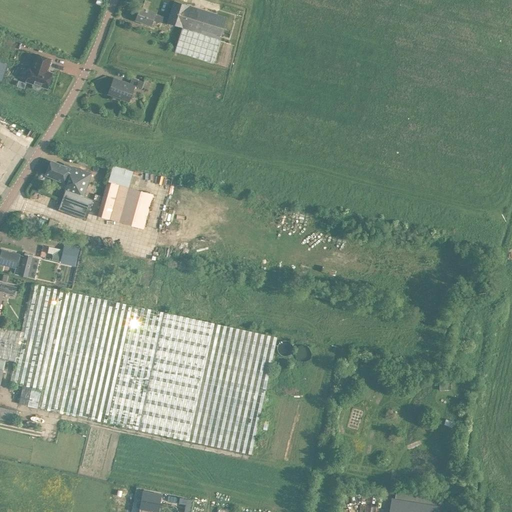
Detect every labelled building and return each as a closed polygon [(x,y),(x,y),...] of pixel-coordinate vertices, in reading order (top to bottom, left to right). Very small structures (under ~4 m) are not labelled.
[(221,31),(226,16),(188,5),(181,27),(219,38),(221,31)] [(219,38),(181,27),(174,50),(212,62),(219,38)] [(25,82),(32,84),(31,86),(32,88),(36,90),(38,89),(39,86),(45,88),(50,73),(45,71),(49,59),(35,54),(31,67),(29,66),(25,82)] [(106,94),(127,102),(133,86),(140,89),(142,82),(130,78),(128,84),(112,78),(106,94)] [(67,163),(65,166),(50,160),(45,172),(63,180),(62,181),(66,182),(63,190),(64,190),(57,209),(84,219),(92,199),(83,196),(91,172),(67,163)] [(152,193),(106,181),(96,215),(142,228),(152,193)] [(64,243),(59,262),(74,266),(78,247),(64,243)] [(22,255),(18,254),(18,253),(1,249),(0,252),(0,263),(15,267),(16,265),(20,266),(18,274),(26,276),(33,277),(38,258),(23,254),(22,255)] [(0,301),(2,292),(13,294),(15,286),(0,282),(0,301)] [(18,403),(250,453),(276,336),(32,283),(23,323),(9,383),(22,385),(18,403)] [(0,357),(4,358),(13,360),(20,330),(0,325),(0,357)] [(0,405),(0,418),(13,421),(15,415),(16,410),(16,409),(0,405)] [(150,511),(151,510),(156,511),(160,494),(160,493),(142,489),(140,502),(137,511),(150,511)] [(441,511),(444,499),(395,490),(394,497),(390,497),(387,511),(441,511)]
